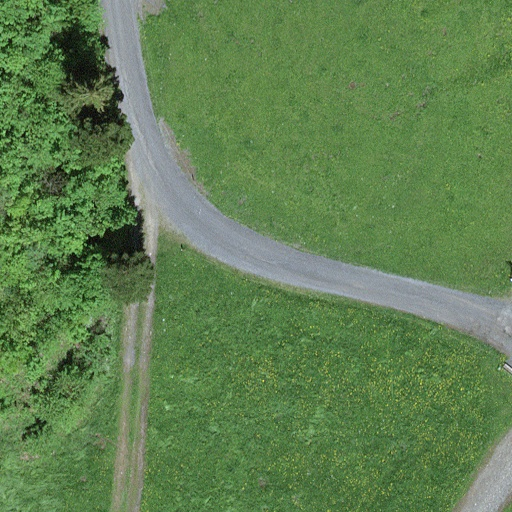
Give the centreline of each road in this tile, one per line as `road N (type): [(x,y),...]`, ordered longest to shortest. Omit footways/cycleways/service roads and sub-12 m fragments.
road 1 (track): [(118,0),(150,182),(238,243),(285,263),(511,324)]
road 2 (track): [(150,182),(111,511)]
